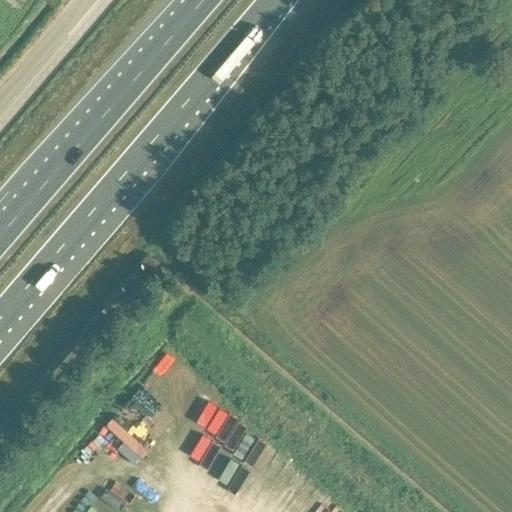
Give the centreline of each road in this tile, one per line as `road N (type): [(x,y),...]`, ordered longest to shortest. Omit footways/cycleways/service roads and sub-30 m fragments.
road 1 (motorway): [(0,318),(274,0)]
road 2 (motorway): [(202,0),(0,235)]
road 3 (unclassified): [(0,100),(85,0)]
